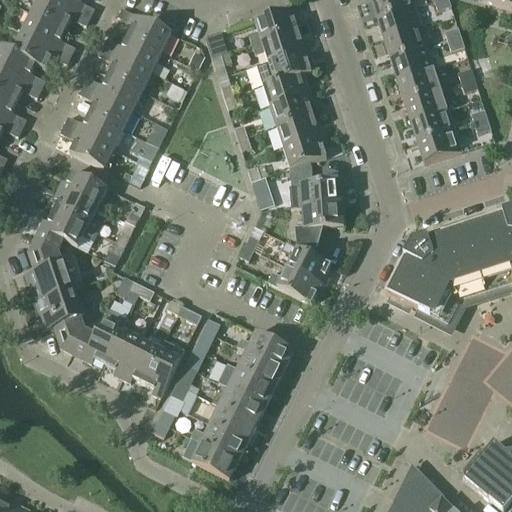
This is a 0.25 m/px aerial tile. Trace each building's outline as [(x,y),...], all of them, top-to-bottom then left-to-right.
[(87,30),(91,22),(47,0),(39,0),(32,17),(66,34),(71,23),(87,30)] [(47,0),(91,22),(95,13),(80,6),(82,0),(47,0)] [(378,23),(414,11),(410,0),(377,0),(371,2),(378,23)] [(449,0),(435,5),(438,15),(452,11),(449,0)] [(511,0),(484,0),(483,4),(511,12),(511,0)] [(258,35),(249,38),(252,49),(298,34),(294,21),(299,19),(296,11),(255,25),(258,35)] [(384,44),(421,32),(414,11),(378,23),(384,44)] [(127,40),(162,57),(171,37),(122,13),(118,21),(133,29),(127,40)] [(61,45),(66,34),(32,17),(22,36),(71,60),(76,52),(61,45)] [(391,64),(427,52),(421,32),(384,44),(391,64)] [(445,36),(448,46),(462,41),(459,32),(445,36)] [(298,34),(252,49),(256,60),(265,56),(268,66),(310,53),(307,45),(302,47),(298,34)] [(67,69),(71,60),(22,36),(13,55),(36,67),(36,68),(47,73),(52,61),(67,69)] [(206,44),(206,45),(208,51),(223,46),(220,36),(207,40),(206,44)] [(152,76),(162,57),(127,40),(122,51),(107,43),(103,52),(152,76)] [(462,41),(448,46),(451,56),(465,51),(462,41)] [(208,51),(212,62),(221,59),(221,58),(227,56),(223,46),(208,51)] [(13,55),(2,49),(0,53),(0,73),(42,94),(46,86),(31,78),(36,68),(36,67),(13,55)] [(143,95),(152,76),(103,52),(99,60),(114,68),(108,79),(143,95)] [(398,85),(434,73),(427,52),(391,64),(398,85)] [(268,66),(257,70),(263,90),(266,89),(275,86),(275,87),(300,79),(312,75),(307,62),(312,60),(310,53),(268,66)] [(221,59),(212,62),(216,73),(225,70),(221,59)] [(37,102),(42,94),(0,73),(0,97),(17,106),(22,95),(37,102)] [(404,105),(441,94),(434,73),(398,85),(404,105)] [(461,87),(475,82),(472,73),(458,77),(461,87)] [(133,115),(143,95),(108,79),(103,90),(88,82),(84,90),(133,115)] [(266,89),(263,90),(270,111),(312,98),(309,90),(304,91),(300,79),(275,87),(275,86),(266,89)] [(475,82),(461,87),(465,97),(479,93),(475,82)] [(221,92),(225,103),(235,100),(231,88),(221,92)] [(123,134),(133,115),(84,90),(80,99),(95,106),(89,117),(123,134)] [(411,126),(447,114),(441,94),(404,105),(411,126)] [(12,117),(17,106),(0,97),(0,121),(23,133),(27,124),(12,117)] [(312,98),(270,111),(277,131),(313,120),(309,107),(314,105),(312,98)] [(225,103),(229,115),(239,111),(235,100),(225,103)] [(411,126),(418,146),(454,135),(447,114),(411,126)] [(475,128),(489,124),(485,114),(471,118),(475,128)] [(114,154),(123,134),(89,117),(84,128),(69,121),(65,129),(114,154)] [(313,120),(277,131),(284,152),(325,139),(322,131),(318,133),(313,120)] [(18,141),(23,133),(0,121),(0,140),(3,134),(18,141)] [(489,124),(475,128),(478,138),(492,134),(489,124)] [(104,173),(114,154),(65,129),(60,137),(75,145),(70,156),(104,173)] [(238,144),(248,141),(244,130),(235,133),(238,144)] [(460,133),(454,135),(418,146),(424,167),(461,156),(457,144),(463,142),(460,133)] [(325,139),(284,152),(290,173),(310,166),(327,161),(323,148),(327,146),(325,139)] [(248,141),(238,144),(242,156),(252,152),(248,141)] [(310,166),(290,173),(292,191),(300,191),(302,212),(342,208),(340,186),(313,188),(312,171),(310,166)] [(252,186),(262,183),(258,171),(248,174),(252,186)] [(62,186),(59,193),(97,212),(107,193),(73,176),(67,188),(62,186)] [(60,203),(54,215),(88,232),(98,237),(103,227),(93,222),(97,212),(59,193),(55,200),(60,203)] [(130,218),(127,225),(136,230),(140,223),(146,211),(136,207),(130,218)] [(304,233),(295,233),(297,252),(313,260),(318,249),(317,233),(344,230),(342,208),(302,212),(304,233)] [(43,225),(34,243),(60,256),(60,255),(64,245),(78,251),(84,240),(94,246),(98,237),(88,232),(54,215),(48,227),(43,225)] [(511,215),(508,217),(507,216),(485,223),(483,218),(441,231),(443,237),(421,244),(421,245),(411,248),(408,254),(385,298),(448,330),(460,305),(511,289),(511,288),(511,215)] [(122,235),(117,246),(126,250),(131,240),(136,230),(127,225),(122,235)] [(245,250),(255,255),(260,244),(251,239),(245,250)] [(36,277),(25,280),(34,307),(75,293),(66,266),(64,267),(60,256),(34,243),(28,255),(36,277)] [(116,247),(111,257),(121,261),(126,251),(126,250),(117,246),(116,247)] [(287,247),(282,255),(292,260),(287,271),(326,291),(330,283),(325,281),(331,269),(313,260),(297,252),(287,247)] [(249,266),(255,255),(245,250),(239,261),(249,266)] [(272,276),(268,286),(277,291),(312,308),(318,295),(322,298),(326,291),(287,271),(283,280),(274,276),(272,276)] [(123,280),(115,297),(125,302),(129,295),(139,300),(144,291),(133,285),(123,280)] [(144,291),(139,300),(150,305),(155,296),(144,291)] [(75,293),(34,307),(43,333),(53,330),(61,351),(72,358),(85,332),(81,320),(84,320),(75,293)] [(178,319),(183,310),(172,305),(167,314),(178,319)] [(183,310),(178,319),(189,324),(193,315),(183,310)] [(85,332),(72,358),(91,367),(93,362),(105,368),(126,326),(127,326),(129,323),(128,323),(108,313),(103,324),(96,338),(86,333),(85,332)] [(193,315),(189,324),(197,329),(202,320),(193,315)] [(215,341),(220,329),(209,324),(204,334),(215,341)] [(126,326),(105,368),(117,374),(115,379),(122,382),(142,344),(133,339),(137,331),(127,326),(126,326)] [(244,344),(239,352),(246,355),(285,374),(294,355),(256,336),(251,347),(244,344)] [(195,352),(206,358),(211,347),(200,342),(195,352)] [(142,344),(122,382),(130,386),(132,381),(144,387),(161,353),(142,344)] [(161,353),(144,387),(156,393),(154,398),(161,402),(181,363),(185,355),(164,345),(161,353)] [(201,368),(206,358),(195,352),(189,363),(201,368)] [(246,355),(237,373),(276,392),(285,374),(246,355)] [(186,370),(197,376),(201,368),(189,363),(186,370)] [(226,380),(221,388),(228,392),(266,411),(276,392),(237,373),(232,383),(226,380)] [(182,378),(177,389),(188,394),(193,384),(182,378)] [(177,389),(167,407),(187,416),(191,409),(196,399),(188,394),(177,389)] [(216,398),(212,406),(219,410),(257,429),(266,411),(228,392),(223,402),(216,398)] [(219,410),(210,428),(248,447),(257,429),(219,410)] [(159,425),(170,431),(175,420),(164,415),(159,425)] [(164,442),(170,431),(159,425),(153,436),(164,442)] [(196,433),(191,443),(201,447),(201,446),(239,466),(248,447),(210,428),(206,437),(196,433)] [(191,443),(183,461),(192,465),(196,467),(230,484),(239,466),(201,446),(201,447),(191,443)] [(511,454),(506,455),(494,446),(464,482),(499,511),(506,511),(511,505),(511,454)] [(451,511),(450,510),(442,503),(443,502),(413,472),(393,511),(451,511)]
